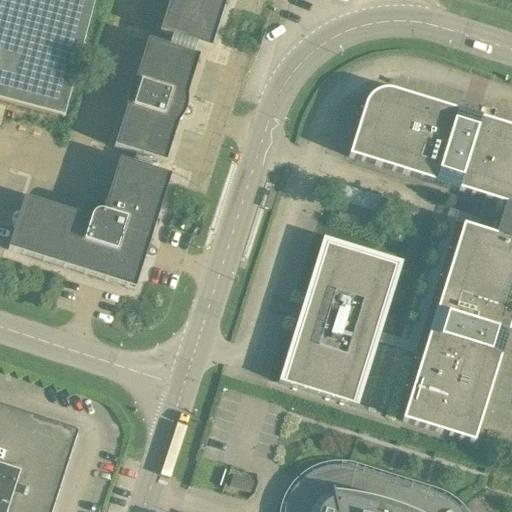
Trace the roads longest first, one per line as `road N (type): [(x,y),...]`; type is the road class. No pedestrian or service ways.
road 1 (unclassified): [(183,387),(272,110),(309,54),(354,28),(411,21),(511,50)]
road 2 (unclassified): [(183,387),(0,327)]
road 3 (unclassified): [(142,511),(183,387)]
